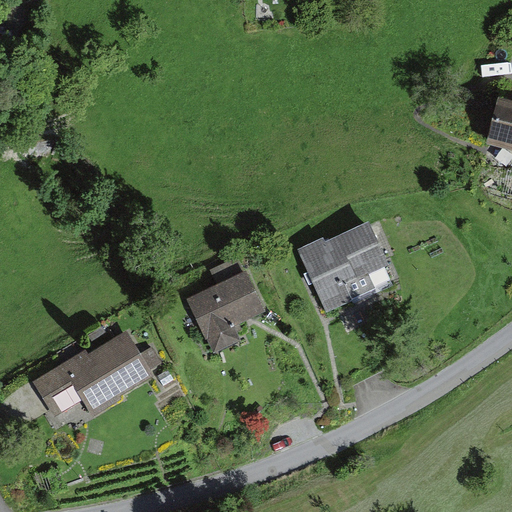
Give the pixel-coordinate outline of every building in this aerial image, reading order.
[(511,88),(510,88),(493,144),(511,149),(511,88)] [(331,237),(303,250),(332,313),(373,294),(366,279),(399,264),(379,223),(334,244),(331,237)] [(260,275),(202,301),(220,343),(226,340),(232,354),(262,341),(255,326),(278,316),(260,275)] [(91,348),(42,372),(63,416),(90,403),(97,418),(128,403),(124,396),(164,377),(143,333),(94,356),(91,348)] [(346,356),(358,386),(386,375),(375,345),(346,356)]
